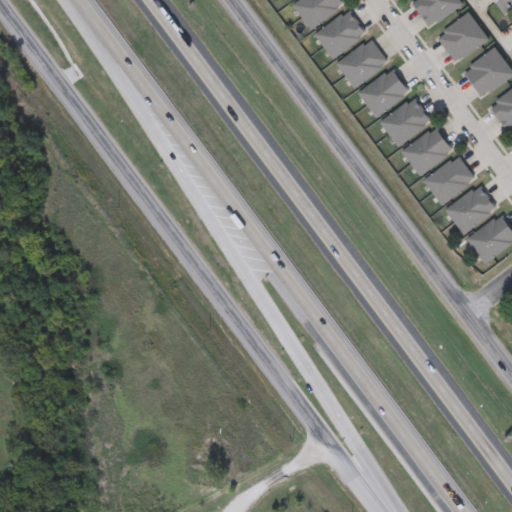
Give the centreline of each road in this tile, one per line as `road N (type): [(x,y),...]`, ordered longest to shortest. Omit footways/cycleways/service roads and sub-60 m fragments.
road 1 (secondary): [(0,0),(381,511)]
road 2 (motorway): [(511,483),(151,0)]
road 3 (motorway): [(116,45),(463,511)]
road 4 (motorway): [(116,45),(131,94),(400,511)]
road 5 (secondary): [(511,372),(233,0)]
road 6 (residential): [(379,0),(511,177)]
